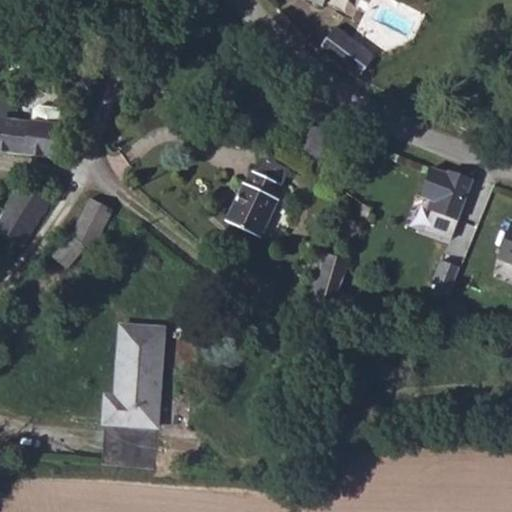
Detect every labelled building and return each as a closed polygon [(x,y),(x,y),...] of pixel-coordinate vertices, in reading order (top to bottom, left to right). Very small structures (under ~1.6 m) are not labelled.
[(307,0),(325,10),(330,1),(341,7),(344,0),(307,0)] [(335,25),(316,51),(360,83),(379,58),(335,25)] [(6,98),(0,97),(0,153),(58,159),(61,151),(65,126),(61,126),(64,111),(46,108),(42,111),(40,123),(34,123),(33,125),(19,124),(3,122),(6,98)] [(3,122),(19,124),(24,101),(6,98),(3,122)] [(449,174),(434,169),(423,198),(431,200),(428,209),(431,210),(425,229),(452,239),(474,176),(452,169),(449,174)] [(269,207),(278,190),(251,176),(224,226),(256,243),(274,210),(269,207)] [(0,241),(25,255),(51,205),(19,186),(5,213),(0,210),(0,241)] [(92,249),(115,209),(92,196),(70,236),(54,256),(67,269),(86,246),(92,249)] [(511,233),(499,264),(511,269),(511,233)] [(328,253),(309,308),(350,321),(356,300),(339,295),(349,263),(328,253)] [(449,293),(458,271),(441,264),(432,286),(449,293)] [(154,428),(162,334),(122,330),(115,398),(104,397),(101,426),(106,426),(154,428)] [(154,428),(106,426),(104,464),(153,466),(154,428)]
